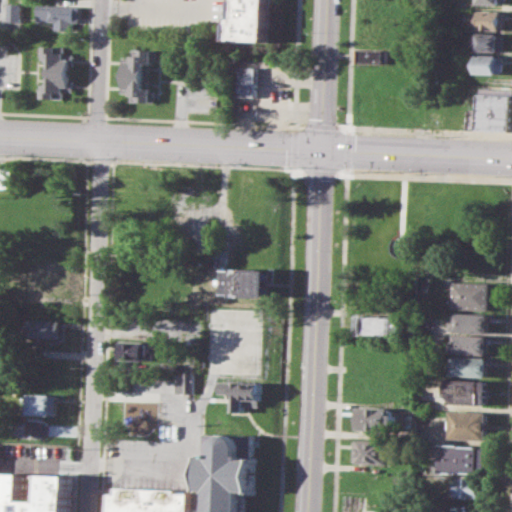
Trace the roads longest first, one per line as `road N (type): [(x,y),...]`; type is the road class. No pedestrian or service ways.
road 1 (secondary): [(326,0),(304,511)]
road 2 (secondary): [(0,137),(511,158)]
road 3 (residential): [(87,511),(101,0)]
